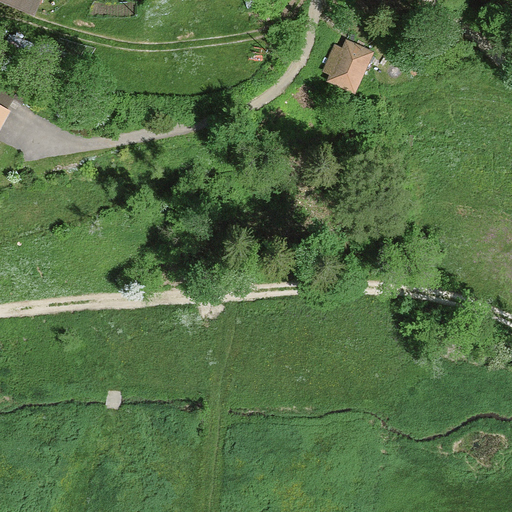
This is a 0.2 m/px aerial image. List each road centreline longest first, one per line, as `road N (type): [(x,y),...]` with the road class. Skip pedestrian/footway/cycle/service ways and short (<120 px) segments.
road 1 (track): [(0,309),(360,287),(432,293),(511,321)]
road 2 (track): [(0,8),(63,31),(149,47),(243,33),(309,0)]
